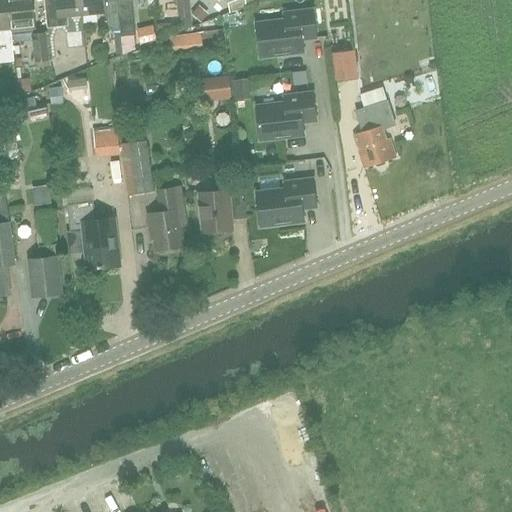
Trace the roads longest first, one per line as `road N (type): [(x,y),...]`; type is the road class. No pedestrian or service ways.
road 1 (unclassified): [(0,403),(511,187)]
road 2 (unclassified): [(6,511),(185,442)]
